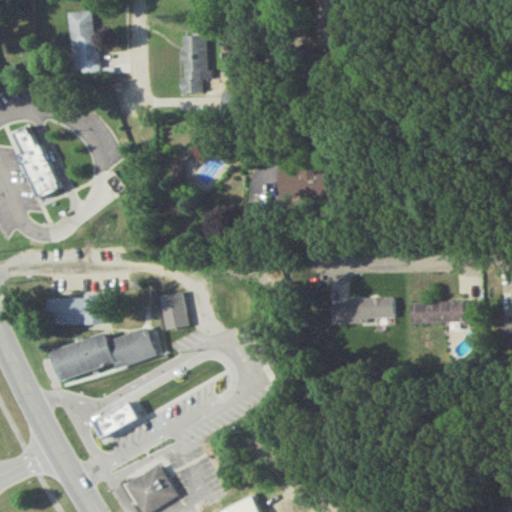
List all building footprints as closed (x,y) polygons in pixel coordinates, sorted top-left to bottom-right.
[(70,17),(76,76),(100,73),(94,14),(70,17)] [(182,97),(208,98),(208,38),(182,38),(182,97)] [(279,174),(279,201),(338,201),(338,173),(279,174)] [(165,362),(183,415),(224,401),(207,351),(217,348),(219,354),(233,349),(216,298),(191,306),(202,338),(179,345),(183,356),(165,362)] [(47,301),(47,330),(105,329),(105,301),(47,301)] [(331,302),(331,328),(394,329),(394,303),(331,302)] [(411,328),(476,328),(476,306),(411,306),(411,328)] [(49,354),(56,383),(154,361),(147,332),(49,354)] [(107,444),(127,434),(103,387),(84,397),(107,444)] [(91,437),(130,417),(122,400),(82,421),(91,437)] [(137,511),(157,511),(177,501),(159,469),(125,489),(137,511)] [(256,511),(253,502),(225,511),(220,511),(218,506),(202,511),(256,511)]
